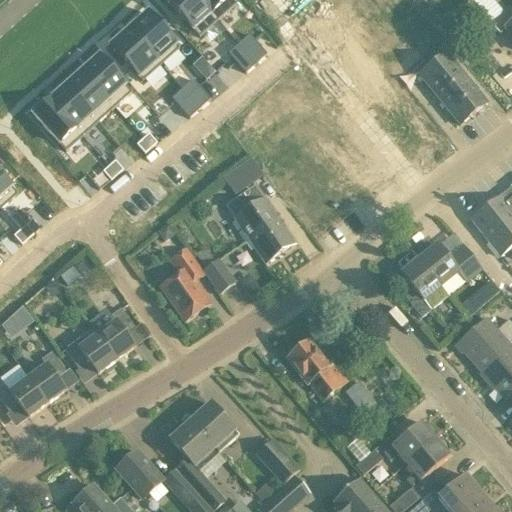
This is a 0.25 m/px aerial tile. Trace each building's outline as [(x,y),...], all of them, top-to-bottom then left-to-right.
[(196,0),(164,0),(164,1),(199,40),(217,24),(196,0)] [(229,0),(196,0),(217,24),(236,7),(229,0)] [(359,0),(329,0),(311,15),(327,34),(364,5),(359,0)] [(495,28),(471,0),(469,0),(454,13),(479,42),(495,28)] [(471,0),(489,21),(501,10),(492,0),(471,0)] [(364,5),(327,34),(342,54),(379,24),(364,5)] [(413,13),(407,18),(414,28),(420,22),(413,13)] [(132,29),(129,32),(160,68),(179,51),(147,16),(143,19),(141,17),(130,27),(132,29)] [(420,22),(414,28),(422,37),(428,32),(420,22)] [(379,24),(342,54),(358,73),(395,44),(379,24)] [(114,45),(110,49),(142,84),(160,68),(129,32),(125,35),(123,33),(112,43),(114,45)] [(249,37),(239,46),(256,66),(266,56),(249,37)] [(395,44),(358,73),(373,93),(410,63),(395,44)] [(239,46),(228,56),(235,63),(245,75),(256,66),(239,46)] [(459,129),(486,106),(445,56),(418,78),(459,129)] [(98,58),(81,73),(108,103),(125,88),(98,58)] [(81,73),(65,88),(92,117),(108,103),(81,73)] [(193,82),(182,91),(199,111),(210,102),(197,88),(193,82)] [(65,88),(49,102),(75,132),(92,117),(65,88)] [(182,91),(172,101),(175,104),(189,120),(199,111),(182,91)] [(312,96),(279,122),(289,135),(322,109),(312,96)] [(49,102),(32,117),(59,147),(75,132),(49,102)] [(322,109),(289,135),(299,147),(332,121),(334,120),(324,107),(322,109)] [(332,121),(299,147),(309,160),(342,134),(332,121)] [(148,136),(142,142),(150,150),(156,145),(148,136)] [(142,142),(136,147),(144,156),(150,150),(142,142)] [(263,142),(257,147),(263,155),(270,150),(263,142)] [(270,150),(263,155),(270,164),(276,158),(270,150)] [(345,162),(325,179),(353,214),(363,207),(362,205),(373,197),(352,171),(358,165),(346,150),(339,155),(345,162)] [(261,177),(249,162),(225,179),(237,197),(265,176),(264,175),(261,177)] [(114,163),(108,169),(116,178),(122,172),(114,163)] [(108,169),(102,174),(110,183),(116,178),(108,169)] [(0,177),(0,198),(11,189),(0,177)] [(272,177),(265,182),(272,190),(278,185),(272,177)] [(299,188),(292,193),(304,208),(311,203),(332,229),(343,221),(344,222),(353,214),(325,179),(304,195),(299,188)] [(265,268),(295,248),(254,188),(225,208),(234,222),(265,268)] [(498,199),(469,223),(500,260),(510,252),(511,254),(511,199),(510,201),(504,207),(498,199)] [(25,227),(19,233),(27,242),(33,236),(25,227)] [(167,227),(157,234),(164,243),(174,237),(167,227)] [(19,233),(13,238),(21,247),(27,242),(19,233)] [(436,249),(419,263),(440,289),(458,275),(466,284),(481,272),(462,249),(446,261),(436,249)] [(184,325),(209,308),(193,285),(203,279),(185,253),(170,263),(179,277),(162,289),(169,299),(167,301),(184,325)] [(219,298),(234,287),(217,263),(202,274),(219,298)] [(401,298),(420,321),(448,299),(439,289),(419,263),(401,277),(411,290),(401,298)] [(76,285),(66,273),(57,280),(66,293),(76,285)] [(469,302),(461,309),(469,318),(477,311),(469,302)] [(0,324),(9,338),(33,322),(23,307),(0,322),(0,324)] [(134,351),(125,338),(135,330),(120,311),(110,318),(115,325),(97,338),(92,331),(91,332),(115,364),(134,351)] [(456,347),(472,366),(511,331),(511,325),(508,322),(495,333),(485,322),(456,347)] [(511,342),(511,331),(472,366),(488,384),(511,362),(511,352),(507,347),(511,342)] [(115,364),(91,332),(64,352),(78,372),(87,365),(96,378),(115,364)] [(308,345),(286,362),(307,388),(308,387),(322,405),(345,386),(330,368),(328,370),(308,345)] [(27,382),(46,408),(64,394),(55,382),(66,374),(51,354),(41,362),(45,368),(27,382)] [(511,362),(488,384),(504,403),(511,395),(511,362)] [(46,408),(27,382),(10,394),(5,388),(0,391),(0,402),(9,415),(18,409),(27,421),(46,408)] [(189,425),(217,456),(237,438),(209,407),(189,425)] [(169,443),(197,474),(217,456),(189,425),(184,430),(180,425),(167,436),(171,441),(169,443)] [(405,467),(434,443),(420,425),(391,450),(390,450),(383,455),(390,463),(397,457),(405,467)] [(300,472),(273,442),(255,458),(282,488),(294,478),(300,472)] [(449,460),(434,443),(405,467),(413,476),(406,482),(412,490),(449,460)] [(374,452),(355,468),(363,478),(382,462),(374,452)] [(142,503),(162,484),(136,454),(115,473),(142,503)] [(207,508),(216,511),(226,503),(201,476),(188,487),(207,508)] [(292,511),(310,496),(294,478),(282,488),(276,494),(263,505),(256,511),(292,511)] [(458,511),(479,495),(464,478),(436,501),(445,511),(458,511)] [(387,511),(361,481),(356,485),(335,503),(340,509),(336,511),(387,511)] [(268,485),(255,496),(263,505),(276,494),(268,485)] [(207,508),(188,487),(175,499),(187,511),(215,511),(216,511),(207,508)] [(92,489),(71,507),(75,511),(130,511),(120,500),(110,509),(92,489)] [(410,492),(389,509),(391,511),(404,511),(418,501),(410,492)] [(251,511),(260,504),(251,493),(242,501),(251,511)] [(479,495),(458,511),(491,511),(492,511),(479,495)] [(429,511),(427,509),(422,503),(410,511),(429,511)]
